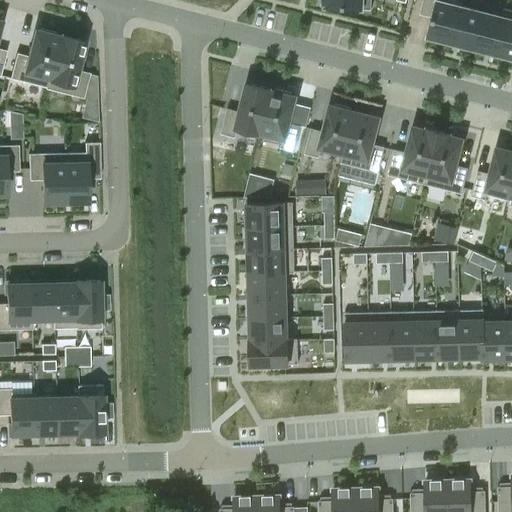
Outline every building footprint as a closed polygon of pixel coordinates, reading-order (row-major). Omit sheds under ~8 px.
[(322,0),(323,2),(325,2),(325,6),(371,9),(371,0),(322,0)] [(422,0),(420,13),(432,16),(427,35),(450,41),(459,6),(460,7),(461,2),(453,0),(422,0)] [(459,6),(450,41),(472,47),(481,12),(460,7),(459,6)] [(503,18),(494,52),(511,56),(511,9),(505,8),(502,17),(503,18)] [(481,12),(472,47),(494,52),(503,18),(502,17),(481,12)] [(16,53),(10,78),(45,87),(46,87),(59,36),(55,35),(56,32),(40,28),(39,31),(35,30),(28,56),(16,53)] [(45,87),(45,88),(83,98),(83,96),(89,72),(77,69),(84,41),(61,35),(61,36),(59,36),(46,87),(45,87)] [(89,72),(83,96),(87,97),(98,99),(97,74),(89,72)] [(227,108),(221,133),(235,137),(237,127),(258,133),(258,131),(260,132),(271,90),(269,90),(269,88),(247,83),(239,111),(227,108)] [(271,90),(260,132),(283,138),(280,147),(294,151),(301,125),(288,122),(293,103),(295,96),(291,95),(291,93),(275,89),(275,91),(271,90)] [(311,128),(304,153),(319,157),(321,147),(343,153),(354,111),(350,110),(351,108),(334,104),(334,106),(330,105),(323,131),(311,128)] [(343,153),(340,162),(378,172),(384,147),(372,143),(378,117),(354,111),(343,153)] [(394,149),(388,174),(424,184),(438,131),(427,128),(426,130),(413,126),(406,152),(394,149)] [(22,138),(22,129),(9,130),(9,138),(22,138)] [(438,131),(424,184),(461,193),(468,168),(455,165),(462,139),(449,135),(449,133),(438,131)] [(84,152),(63,153),(65,202),(87,201),(87,178),(100,178),(99,142),(84,142),(84,152)] [(18,144),(0,144),(0,194),(6,194),(5,171),(18,170),(18,144)] [(477,170),(471,195),(485,199),(486,194),(508,200),(509,200),(511,187),(511,151),(497,147),(490,173),(477,170)] [(63,153),(28,153),(29,179),(41,179),(42,202),(65,202),(63,153)] [(296,194),(311,194),(310,179),(295,179),(296,194)] [(281,204),(245,205),(246,229),(282,228),(281,204)] [(334,212),(324,212),(324,225),(334,225),(334,212)] [(437,221),(432,238),(454,243),(458,226),(437,221)] [(334,225),(324,225),(324,238),(334,238),(334,225)] [(282,228),(246,229),(247,252),(283,251),(282,228)] [(338,229),(335,239),(347,242),(350,233),(338,229)] [(283,251),(247,252),(247,275),(283,274),(283,251)] [(435,251),(422,251),(422,261),(435,261),(435,251)] [(448,251),(435,251),(435,261),(448,261),(448,251)] [(389,252),(376,252),(377,263),(390,262),(389,252)] [(402,252),(389,252),(390,262),(403,262),(402,252)] [(367,253),(353,253),(354,263),(367,263),(367,253)] [(472,254),(468,262),(480,268),(484,259),(472,254)] [(484,259),(480,268),(492,274),(496,265),(484,259)] [(332,260),(323,260),(323,273),(333,273),(332,260)] [(448,261),(435,261),(435,269),(448,269),(448,261)] [(403,262),(390,262),(390,270),(403,270),(403,262)] [(333,273),(323,273),(323,286),(333,286),(333,273)] [(283,274),(247,275),(248,297),(284,296),(283,274)] [(6,303),(0,303),(0,329),(32,328),(31,319),(30,283),(29,280),(19,281),(19,283),(6,284),(6,303)] [(75,281),(74,281),(74,282),(75,282),(76,327),(75,327),(75,328),(100,328),(100,309),(108,309),(108,295),(99,295),(99,280),(75,281)] [(52,282),(30,283),(31,319),(52,318),(53,318),(52,282)] [(53,318),(52,318),(53,328),(75,327),(76,327),(75,282),(74,282),(52,282),(53,318)] [(284,296),(248,297),(249,320),(284,319),(284,296)] [(334,305),(324,305),(324,318),(334,318),(334,305)] [(324,318),(324,330),(334,330),(334,318),(324,318)] [(284,319),(249,320),(249,343),(285,342),(284,319)] [(459,322),(436,323),(437,358),(460,357),(459,322)] [(483,322),(459,322),(460,357),(482,356),(483,356),(482,323),(483,323),(483,322)] [(414,323),(391,324),(392,359),(400,359),(400,360),(415,360),(414,323)] [(436,323),(414,323),(415,360),(429,360),(429,358),(437,358),(436,323)] [(483,356),(482,356),(482,358),(506,358),(505,323),(483,323),(482,323),(483,356)] [(391,324),(368,325),(369,359),(392,359),(391,324)] [(368,325),(344,325),(345,360),(369,359),(368,325)] [(325,340),(325,353),(335,353),(335,340),(325,340)] [(249,343),(248,343),(249,368),(287,367),(286,342),(285,342),(249,343)] [(54,343),(41,343),(41,353),(54,353),(54,343)] [(77,345),(64,346),(64,356),(77,355),(77,345)] [(90,345),(77,345),(77,355),(90,355),(90,345)] [(77,355),(64,356),(64,366),(77,365),(77,355)] [(90,355),(77,355),(77,365),(90,365),(90,355)] [(55,359),(42,360),(42,370),(55,369),(55,359)] [(0,414),(9,414),(10,434),(23,433),(23,436),(32,436),(32,433),(34,433),(33,397),(34,397),(33,392),(31,392),(31,379),(0,380),(0,414)] [(102,385),(77,385),(77,396),(78,396),(79,432),(78,432),(78,433),(103,432),(103,417),(111,417),(111,403),(102,403),(102,385)] [(297,415),(329,413),(328,389),(296,391),(297,415)] [(261,395),(262,419),(290,418),(290,395),(261,395)] [(34,397),(33,397),(34,433),(56,432),(55,396),(34,397)] [(77,396),(55,396),(56,432),(78,432),(79,432),(78,396),(77,396)] [(470,479),(447,480),(448,511),(485,511),(485,490),(470,491),(470,479)] [(425,492),(410,492),(410,511),(448,511),(447,480),(425,481),(425,492)] [(511,511),(511,485),(498,486),(498,511),(511,511)] [(378,487),(355,488),(355,511),(393,511),(393,498),(378,498),(378,487)] [(333,500),(318,500),(318,511),(355,511),(355,488),(333,488),(333,500)] [(279,495),(256,496),(256,511),(307,511),(307,507),(294,507),(294,506),(279,506),(279,495)] [(234,508),(220,508),(219,511),(256,511),(256,496),(234,496),(234,508)]
